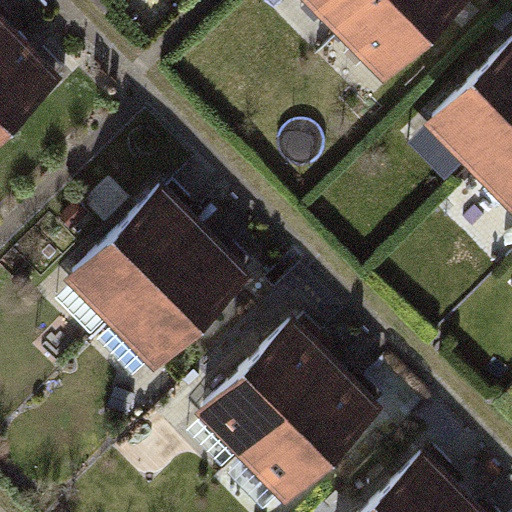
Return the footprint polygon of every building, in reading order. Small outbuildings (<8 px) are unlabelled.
[(26,0),(0,0),(0,132),(80,56),(26,0)] [(377,0),(419,43),(463,0),(377,0)] [(511,55),(471,95),(511,137),(511,55)] [(190,163),(107,242),(186,325),(269,246),(190,163)] [(326,299),(243,379),(323,461),(405,382),(326,299)] [(511,511),(511,490),(458,434),(376,511),(511,511)]
